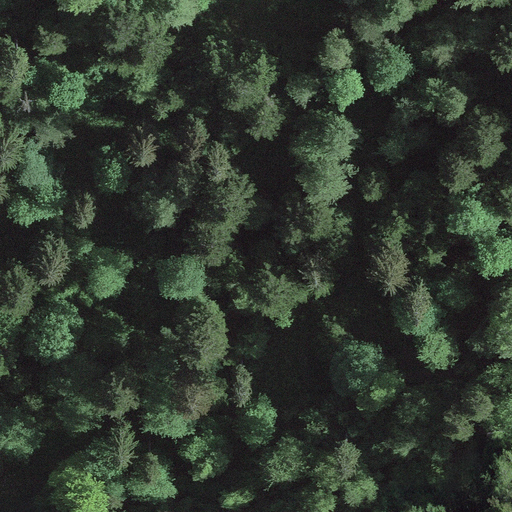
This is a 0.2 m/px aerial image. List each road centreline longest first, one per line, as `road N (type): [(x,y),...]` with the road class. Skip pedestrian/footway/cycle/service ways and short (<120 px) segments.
road 1 (track): [(245,0),(184,47),(76,157),(0,184)]
road 2 (track): [(480,0),(321,28),(299,27),(248,0)]
